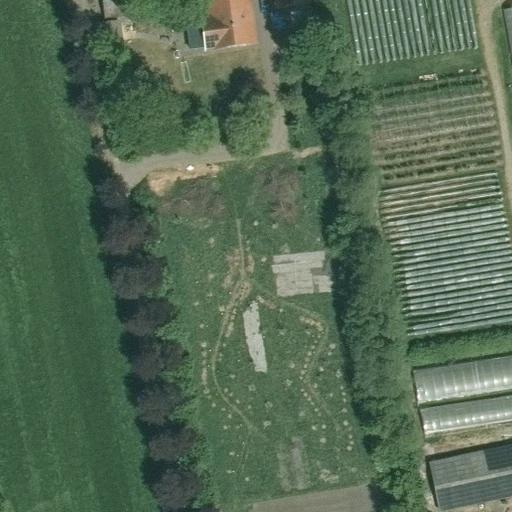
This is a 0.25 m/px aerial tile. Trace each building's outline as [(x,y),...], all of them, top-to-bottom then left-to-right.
[(103,0),(106,19),(155,12),(152,0),(103,0)] [(256,44),(253,17),(250,0),(206,0),(208,17),(202,18),(206,50),(213,49),(213,50),(256,44)] [(311,2),(311,0),(274,0),(276,9),(311,2)] [(427,436),(511,424),(511,360),(417,373),(421,405),(423,405),(427,436)] [(438,511),(450,511),(511,498),(511,443),(428,462),(438,511)]
